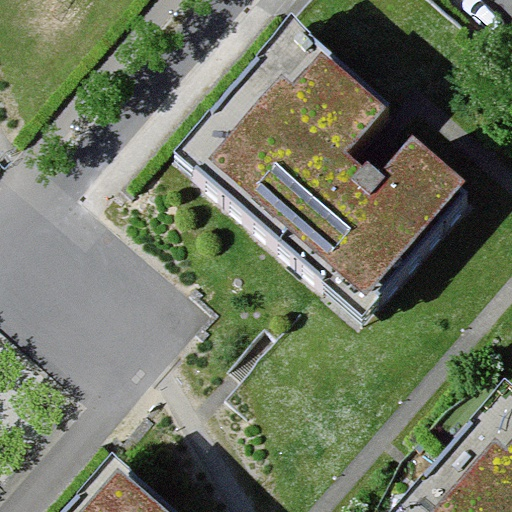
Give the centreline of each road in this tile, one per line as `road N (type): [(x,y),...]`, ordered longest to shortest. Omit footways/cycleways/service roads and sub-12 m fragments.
road 1 (residential): [(20,511),(181,327),(47,214)]
road 2 (residential): [(47,214),(235,0)]
